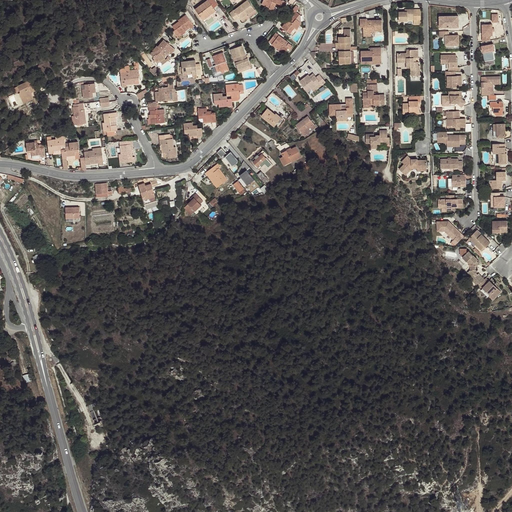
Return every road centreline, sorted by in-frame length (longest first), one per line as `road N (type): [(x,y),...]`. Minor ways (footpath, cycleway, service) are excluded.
road 1 (residential): [(464,222),(476,209),(473,3)]
road 2 (primary): [(32,327),(83,511)]
road 3 (residential): [(156,172),(193,162),(279,75)]
road 4 (residential): [(0,163),(83,177),(156,172)]
road 5 (residential): [(422,149),(425,0)]
road 6 (unknown): [(244,35),(275,28),(344,96)]
road 7 (residential): [(391,121),(390,0)]
